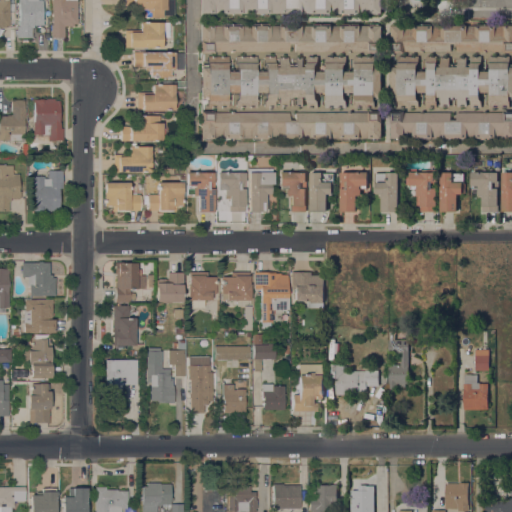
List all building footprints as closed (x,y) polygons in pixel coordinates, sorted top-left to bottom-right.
[(9,0),(9,19),(10,19),(10,24),(9,24),(9,25),(5,25),(5,27),(0,27),(0,0),(9,0)] [(19,4),(18,4),(18,0),(42,0),(42,18),(44,18),(44,24),(43,24),(34,24),(34,27),(31,27),(31,37),(17,37),(17,26),(19,26),(19,4)] [(52,0),(77,0),(77,18),(78,18),(78,24),(73,24),(73,26),(64,26),(64,38),(51,38),(51,25),(52,25),(52,0)] [(124,0),(174,0),(174,15),(163,15),(163,18),(144,18),(144,17),(141,16),(141,10),(137,10),(137,6),(124,6),(124,0)] [(382,0),(382,13),(379,13),(379,15),(370,15),(370,13),(359,13),(359,15),(342,15),(342,13),(331,13),(331,15),(314,15),(314,13),(268,14),(268,15),(251,15),(251,13),(211,13),(211,15),(203,15),(203,13),(200,13),(200,0),(382,0)] [(406,0),(406,9),(396,9),(396,0),(406,0)] [(124,47),(124,30),(140,30),(140,22),(169,22),(169,37),(162,37),(162,48),(124,47)] [(222,25),(222,23),(240,24),(240,25),(251,26),(251,24),(269,24),(269,25),(279,25),(280,23),(302,23),(302,25),(342,25),(342,24),(359,24),(359,25),(370,26),(370,24),(379,24),(379,25),(382,25),(382,53),(369,53),(369,51),(352,51),(352,52),(349,52),(349,51),(294,51),(294,44),(288,44),(288,52),(233,51),(233,53),(230,53),(230,51),(213,51),(213,53),(199,53),(200,25),(222,25)] [(511,53),(504,53),(504,51),(457,51),(457,44),(452,44),(452,51),(405,51),(405,53),(391,53),(391,25),(395,25),(396,24),(401,24),(402,25),(414,25),(415,24),(430,24),(432,25),(450,25),(451,23),(458,23),(459,25),(478,26),(479,23),(493,24),(495,26),(505,26),(507,24),(511,24),(511,53)] [(149,77),(149,71),(146,71),(146,67),(132,67),(132,52),(143,52),(174,52),(174,70),(171,70),(171,78),(149,77)] [(391,67),(393,67),(393,65),(398,65),(398,56),(419,56),(419,63),(417,65),(417,71),(428,71),(428,64),(426,63),(426,56),(437,55),(437,64),(441,64),(441,57),(450,57),(450,64),(458,64),(458,57),(467,57),(467,64),(471,64),(471,56),(482,56),(482,63),(480,65),(480,71),(491,71),(491,65),(489,63),(489,56),(510,56),(510,67),(511,67),(511,99),(510,99),(510,107),(489,107),(489,100),(491,99),(491,92),(481,92),(481,99),(482,100),(482,108),(471,108),(471,99),(468,99),(468,106),(458,106),(458,99),(450,99),(450,106),(441,106),(441,99),(437,99),(437,108),(426,108),(427,100),(428,99),(428,92),(417,92),(417,99),(419,100),(419,108),(398,108),(398,101),(393,101),(393,96),(391,96),(391,67)] [(227,56),(227,63),(226,65),(226,72),(236,72),(236,65),(235,63),(234,56),(256,56),(256,63),(254,65),(254,71),(265,71),(265,65),(263,63),(263,56),(273,56),(274,64),(278,64),(278,57),(287,57),(287,64),(295,64),(295,57),(304,57),(304,64),(308,64),(308,56),(319,56),(319,63),(317,65),(317,71),(327,71),(327,65),(326,63),(326,56),(347,56),(347,63),(345,65),(345,71),(356,71),(356,64),(354,63),(354,56),(375,56),(375,64),(381,64),(381,67),(382,67),(382,97),(380,97),(380,99),(375,99),(375,107),(355,108),(354,100),(356,99),(356,92),(345,92),(345,99),(347,100),(347,108),(326,108),(326,100),(328,99),(328,92),(317,92),(317,99),(319,101),(319,108),(308,108),(308,99),(304,99),(304,106),(295,106),(295,100),(287,99),(287,107),(278,106),(278,100),(274,100),(274,108),(263,108),(263,100),(265,99),(265,92),(254,92),(254,99),(256,101),(256,108),(235,108),(235,100),(236,99),(236,92),(226,92),(226,99),(227,100),(227,108),(207,108),(207,99),(201,99),(201,97),(200,97),(200,67),(201,67),(201,65),(206,65),(206,56),(227,56)] [(136,110),(137,92),(152,92),(152,84),(173,84),(173,99),(175,100),(175,105),(173,106),(173,110),(136,110)] [(59,122),(60,122),(60,128),(62,128),(63,140),(48,140),(48,135),(33,135),(33,122),(34,122),(33,101),(33,99),(45,99),(45,98),(54,98),(54,100),(59,100),(59,122)] [(24,141),(0,140),(0,115),(8,116),(8,115),(11,115),(11,99),(24,99),(24,109),(25,109),(25,117),(24,117),(24,141)] [(213,110),(213,112),(288,112),(288,120),(294,120),(294,113),(369,112),(369,110),(383,110),(383,124),(382,124),(382,138),(379,138),(378,140),(372,140),(371,138),(359,138),(358,140),(344,140),(342,138),(331,138),(329,140),(315,140),(314,138),(302,138),(301,140),(296,140),(295,138),(288,138),(286,140),(281,140),(280,138),(268,138),(266,140),(252,140),(251,138),(239,138),(238,140),(224,140),(223,138),(211,138),(209,140),(205,140),(204,138),(200,138),(200,124),(199,124),(199,111),(213,110)] [(405,110),(405,112),(451,112),(451,120),(457,120),(457,113),(504,112),(504,110),(511,110),(511,140),(506,140),(505,138),(494,138),(493,140),(479,140),(479,138),(465,138),(464,140),(458,140),(457,138),(451,138),(450,140),(444,140),(443,138),(431,138),(430,140),(416,140),(415,138),(402,138),(402,140),(396,140),(396,138),(392,138),(391,123),(391,110),(405,110)] [(120,141),(120,126),(130,126),(130,123),(137,123),(137,115),(159,115),(159,123),(161,123),(162,141),(120,141)] [(113,171),(113,154),(128,154),(128,146),(150,146),(150,172),(150,173),(145,173),(145,174),(141,174),(141,173),(117,173),(117,171),(113,171)] [(161,171),(157,167),(161,162),(165,166),(161,171)] [(19,191),(21,191),(21,198),(11,198),(11,201),(9,201),(9,211),(0,211),(0,164),(5,164),(5,165),(13,165),(13,174),(19,174),(19,191)] [(272,168),(272,172),(273,172),(273,193),(271,193),(271,194),(265,194),(265,212),(248,212),(248,202),(246,202),(246,173),(247,173),(247,168),(272,168)] [(62,188),(59,188),(59,211),(33,211),(33,208),(34,208),(34,188),(33,188),(33,176),(44,176),(44,178),(48,178),(48,170),(62,170),(62,188)] [(420,212),(420,197),(417,197),(417,196),(416,196),(416,189),(410,189),(410,185),(409,185),(409,172),(436,171),(436,182),(432,182),(432,188),(436,188),(437,212),(420,212)] [(198,196),(193,196),(193,189),(188,189),(188,186),(186,186),(187,172),(213,172),(213,181),(215,181),(215,190),(214,190),(214,212),(198,211),(198,196)] [(244,172),(244,181),(245,181),(245,190),(244,190),(244,205),(244,211),(228,211),(228,196),(224,196),(224,189),(218,189),(218,186),(218,172),(244,172)] [(306,172),(306,181),(307,181),(307,190),(306,190),(305,205),(306,205),(306,212),(290,211),(290,196),(285,196),(285,189),(280,189),(280,186),(279,186),(279,172),(306,172)] [(310,172),(321,172),(321,178),(322,178),(322,181),(334,181),(334,184),(335,184),(335,193),(332,193),(332,194),(327,194),(327,212),(310,212),(310,172)] [(367,172),(368,186),(366,186),(366,188),(360,188),(360,189),(361,189),(361,195),(356,195),(356,211),(341,211),(340,188),(345,188),(345,182),(340,182),(340,172),(367,172)] [(398,212),(381,211),(382,194),(377,194),(377,193),(374,193),(374,183),(375,183),(375,181),(386,182),(386,180),(385,180),(385,177),(387,177),(387,172),(398,172),(398,212)] [(440,172),(451,172),(451,178),(453,178),(453,182),(463,181),(463,183),(465,183),(465,193),(462,193),(462,194),(457,194),(457,212),(440,212),(440,172)] [(498,172),(498,180),(499,180),(499,190),(498,190),(498,205),(498,211),(482,211),(482,196),(478,196),(478,194),(473,194),(473,189),(472,189),(472,186),(471,186),(471,172),(498,172)] [(502,172),(511,172),(511,211),(511,213),(502,213),(502,172)] [(129,182),(129,194),(139,194),(139,195),(140,195),(140,210),(139,210),(139,211),(111,211),(111,206),(104,206),(104,182),(129,182)] [(182,182),(182,206),(175,206),(175,211),(158,211),(158,210),(147,210),(146,210),(146,195),(147,195),(157,194),(157,182),(182,182)] [(29,295),(29,285),(27,285),(27,277),(21,277),(21,262),(38,262),(38,261),(42,261),(42,262),(49,262),(49,274),(52,274),(52,277),(55,277),(54,296),(29,295)] [(129,289),(129,302),(115,302),(115,286),(116,286),(116,274),(114,274),(114,262),(122,262),(122,263),(136,263),(136,275),(145,275),(145,289),(136,289),(129,289)] [(0,269),(9,269),(9,273),(8,273),(8,294),(8,308),(0,307),(0,269)] [(216,294),(211,294),(211,300),(204,300),(204,308),(190,308),(190,300),(187,300),(187,284),(188,284),(188,271),(207,272),(207,277),(216,277),(216,294)] [(287,310),(272,310),(272,315),(269,315),(269,328),(259,328),(260,289),(254,289),(254,271),(265,272),(265,273),(280,273),(280,274),(288,274),(287,310)] [(311,272),(311,275),(323,275),(323,308),(307,308),(307,300),(304,300),(300,300),(299,301),(294,301),(294,288),(291,288),(291,272),(311,272)] [(156,301),(156,288),(155,288),(155,280),(157,280),(157,279),(161,279),(161,280),(167,280),(167,273),(183,273),(183,287),(182,287),(182,301),(180,301),(180,300),(171,300),(171,301),(162,301),(156,301)] [(249,284),(250,284),(250,299),(226,299),(226,294),(223,294),(223,292),(221,292),(221,278),(221,276),(233,276),(233,275),(249,275),(249,284)] [(52,299),(52,316),(51,316),(51,319),(54,320),(54,333),(23,333),(23,323),(23,310),(24,310),(24,299),(52,299)] [(112,305),(128,305),(128,314),(126,314),(126,318),(134,318),(134,345),(112,345),(112,305)] [(10,334),(10,323),(14,323),(14,328),(19,328),(19,334),(10,334)] [(408,353),(410,353),(410,358),(408,358),(408,383),(405,383),(405,387),(399,387),(399,383),(397,383),(397,391),(388,391),(389,364),(401,364),(401,353),(388,353),(389,339),(389,330),(395,330),(395,339),(406,339),(406,335),(408,335),(408,339),(408,353)] [(51,378),(30,378),(30,364),(28,364),(28,363),(23,363),(22,350),(29,350),(29,351),(31,351),(30,339),(31,339),(31,336),(48,336),(49,346),(50,346),(51,378)] [(184,349),(177,350),(176,340),(184,340),(184,349)] [(274,345),(274,358),(261,358),(261,371),(253,371),(253,345),(274,345)] [(248,346),(248,359),(214,359),(214,346),(248,346)] [(0,349),(10,349),(10,362),(0,362),(0,349)] [(489,370),(475,370),(475,349),(489,350),(489,370)] [(184,376),(174,376),(174,365),(168,365),(167,350),(184,350),(184,376)] [(146,351),(161,351),(161,369),(169,369),(169,378),(172,378),(172,386),(173,386),(173,402),(157,402),(157,401),(150,401),(150,382),(146,382),(146,363),(146,351)] [(188,356),(209,356),(209,365),(188,365),(188,356)] [(136,359),(136,384),(121,384),(121,391),(119,391),(119,396),(109,396),(109,391),(104,391),(105,359),(136,359)] [(297,364),(315,364),(315,375),(323,375),(324,398),(323,398),(323,399),(315,399),(311,399),(311,403),(317,403),(317,411),(292,411),(292,395),(298,395),(297,364)] [(357,394),(336,394),(335,378),(330,378),(329,364),(344,364),(344,372),(347,372),(347,371),(357,371),(357,394)] [(189,380),(187,380),(187,365),(209,365),(209,372),(212,372),(212,401),(207,401),(207,405),(203,405),(203,413),(189,413),(189,380)] [(366,371),(366,370),(378,370),(379,386),(366,386),(366,392),(359,392),(359,394),(357,394),(357,371),(366,371)] [(488,409),(464,409),(463,383),(464,383),(464,374),(477,374),(477,383),(480,383),(480,384),(488,384),(488,409)] [(8,416),(0,416),(0,380),(2,380),(2,384),(8,384),(8,416)] [(49,423),(29,423),(29,409),(28,409),(28,395),(31,395),(31,384),(49,384),(49,423)] [(233,384),(233,390),(235,390),(235,389),(244,389),(244,395),(244,413),(223,413),(223,397),(222,397),(222,384),(233,384)] [(263,410),(262,398),(262,384),(272,384),(272,386),(284,386),(284,392),(283,392),(283,410),(263,410)] [(445,482),(448,482),(448,483),(459,483),(459,482),(468,482),(468,485),(469,485),(469,489),(468,489),(468,493),(469,493),(469,495),(468,495),(468,498),(469,498),(469,501),(468,501),(468,505),(461,505),(461,509),(445,509),(445,485),(445,482)] [(142,511),(142,486),(147,486),(147,483),(159,483),(159,484),(170,484),(170,504),(183,504),(182,511),(157,511),(157,506),(156,506),(156,511),(142,511)] [(249,485),(249,492),(255,492),(255,500),(256,500),(256,509),(255,509),(255,511),(236,511),(228,511),(228,486),(229,483),(234,483),(236,485),(249,485)] [(272,508),(272,484),(282,484),(282,485),(299,485),(299,508),(272,508)] [(337,506),(335,506),(335,507),(332,507),(332,511),(326,511),(311,511),(308,511),(308,497),(312,497),(312,485),(337,485),(337,506)] [(0,511),(0,487),(25,487),(25,500),(13,500),(13,507),(0,507),(0,511)] [(94,511),(94,487),(105,487),(105,490),(117,490),(117,491),(127,491),(127,506),(126,506),(126,508),(120,508),(120,511),(94,511)] [(61,511),(61,497),(68,497),(68,488),(86,488),(86,498),(85,498),(85,511),(61,511)] [(30,511),(30,495),(41,495),(41,491),(55,491),(55,511),(30,511)] [(351,511),(351,503),(350,503),(350,491),(361,491),(361,498),(367,498),(367,501),(374,501),(374,511),(351,511)] [(509,500),(509,498),(511,498),(511,511),(503,511),(497,511),(485,511),(485,500),(509,500)]
